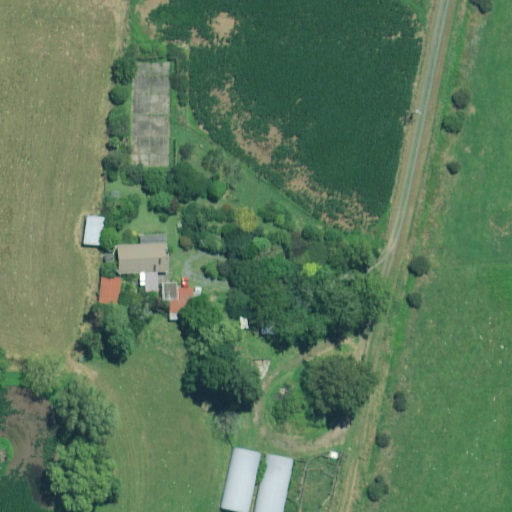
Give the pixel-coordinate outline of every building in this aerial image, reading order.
[(103,219),(86,217),(84,245),(101,246),(103,219)] [(165,272),(165,245),(117,246),(118,274),(140,274),(140,286),(145,286),(146,293),(157,292),(157,272),(165,272)] [(119,305),(121,279),(101,278),(99,304),(119,305)] [(175,285),(162,285),(162,301),(170,301),(170,319),(191,319),(191,289),(175,289),(175,285)] [(249,511),(262,455),(237,450),(224,509),(236,511),(249,511)] [(283,511),(294,461),(269,456),(257,511),(283,511)]
